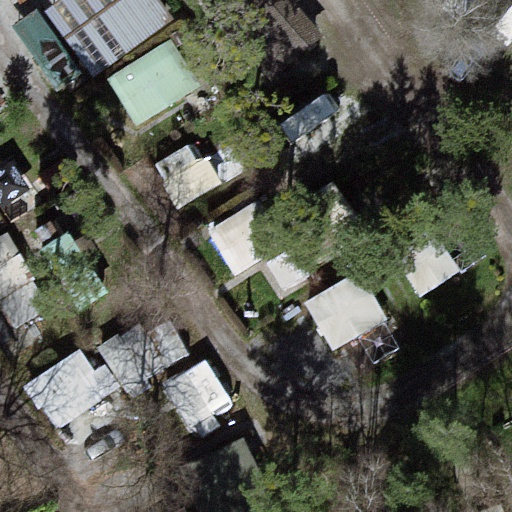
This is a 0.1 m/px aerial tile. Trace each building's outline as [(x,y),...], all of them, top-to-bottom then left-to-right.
[(97,66),(174,7),(168,0),(49,0),(47,1),(97,66)] [(318,45),(282,0),(203,0),(269,84),(318,45)] [(138,116),(203,78),(174,29),(109,66),(138,116)] [(337,87),(281,109),(295,144),(351,122),(337,87)] [(178,195),(222,175),(202,131),(157,151),(178,195)] [(336,172),(308,188),(330,226),(358,210),(336,172)] [(243,265),(268,245),(233,203),(208,223),(243,265)] [(307,302),(346,337),(378,301),(339,267),(307,302)] [(34,385),(75,420),(107,382),(66,347),(34,385)] [(189,459),(213,511),(260,511),(228,441),(189,459)]
